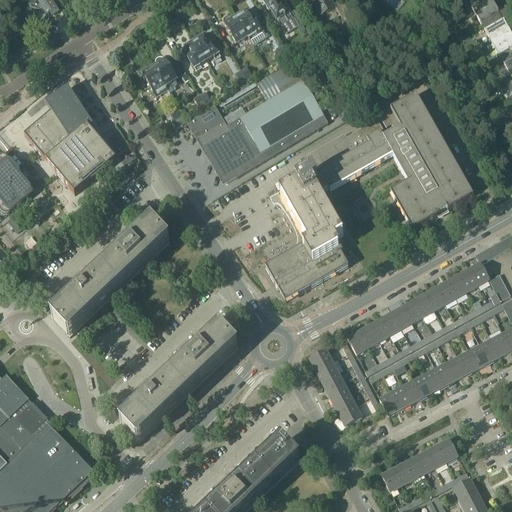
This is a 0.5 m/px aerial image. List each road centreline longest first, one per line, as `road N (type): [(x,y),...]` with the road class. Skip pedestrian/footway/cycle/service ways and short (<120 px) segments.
road 1 (tertiary): [(273,347),(511,216)]
road 2 (tertiary): [(273,347),(142,480)]
road 3 (residential): [(112,402),(235,284)]
road 4 (residential): [(179,511),(301,393)]
road 5 (residential): [(43,292),(167,179)]
road 6 (residential): [(142,480),(93,430),(76,366),(57,346)]
road 7 (residential): [(167,179),(80,41)]
road 8 (residential): [(340,466),(467,399)]
road 9 (residential): [(235,284),(167,179)]
